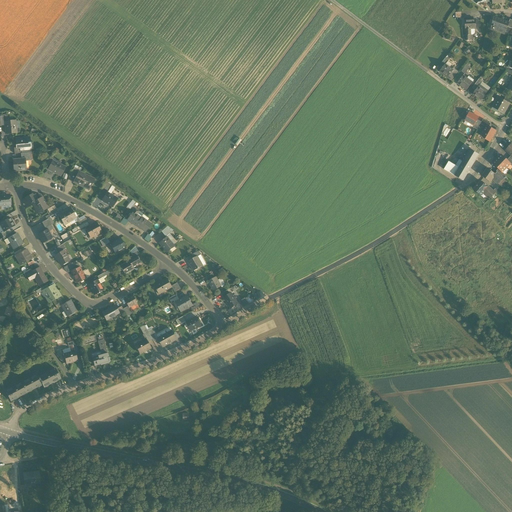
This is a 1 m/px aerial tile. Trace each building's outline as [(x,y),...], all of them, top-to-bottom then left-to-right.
[(491,29),(494,30),(495,26),(497,26),(500,19),(493,17),(491,29)] [(497,28),(506,31),(507,27),(509,23),(508,23),(500,19),(497,26),(497,28)] [(464,20),(465,29),(470,29),(476,28),(475,20),(464,20)] [(495,26),(494,30),(493,31),(504,35),(506,31),(497,28),(497,26),(495,26)] [(446,64),(448,61),(451,57),(448,54),(443,61),(446,64)] [(447,77),(452,70),(449,68),(445,65),(440,71),(444,74),(443,74),(447,77)] [(461,72),(464,74),(470,67),(467,65),(461,72)] [(453,69),(452,70),(447,77),(451,80),(457,72),(453,69)] [(461,86),(467,90),(472,83),(463,76),(457,84),(461,87),(461,86)] [(476,89),(478,87),(482,83),(482,82),(479,79),(473,87),(476,89)] [(490,89),(482,83),(478,87),(479,88),(481,86),(488,91),(490,89)] [(478,87),(476,89),(475,91),(473,94),(481,100),(486,93),(479,88),(478,87)] [(503,100),(500,98),(496,104),(494,103),(492,108),(503,114),(509,103),(503,100)] [(473,125),(474,125),(477,120),(478,118),(469,113),(465,121),(473,125)] [(483,119),(481,122),(480,124),(486,127),(487,126),(489,127),(491,124),(483,119)] [(477,130),(480,124),(481,122),(477,120),(474,125),(473,125),(472,127),(477,130)] [(5,125),(6,134),(17,133),(16,128),(15,129),(15,127),(14,127),(14,125),(16,125),(15,121),(7,121),(5,122),(5,125)] [(484,138),(490,142),(493,136),(493,135),(494,133),(495,133),(496,131),(489,127),(487,126),(486,127),(482,134),(486,135),(484,138)] [(21,149),(21,150),(29,149),(29,143),(30,143),(30,137),(16,138),(16,145),(17,145),(18,147),(17,148),(17,149),(21,149)] [(454,176),(463,181),(479,155),(470,149),(459,168),(454,176)] [(501,155),(497,159),(506,168),(510,164),(506,160),(501,155)] [(13,160),(14,171),(26,170),(25,159),(22,159),(13,160)] [(502,172),(506,168),(497,159),(493,164),(498,169),(502,172)] [(55,173),(60,176),(65,167),(60,164),(59,166),(52,162),(50,166),(48,169),(55,173)] [(444,169),(454,176),(459,168),(448,162),(444,169)] [(71,174),(77,177),(79,172),(80,172),(81,171),(74,167),(71,174)] [(481,176),(489,182),(491,179),(492,179),(495,174),(487,168),(481,176)] [(496,171),(503,177),(505,175),(502,172),(498,169),(496,171)] [(74,183),(88,189),(90,185),(89,185),(90,184),(89,184),(92,179),(85,176),(86,175),(80,172),(79,172),(77,177),(75,180),(74,183)] [(493,179),(498,184),(503,179),(496,172),(495,174),(492,179),(493,180),(493,179)] [(504,188),(507,191),(511,186),(503,179),(498,184),(503,189),(504,188)] [(473,189),(480,195),(482,193),(487,187),(480,181),(473,189)] [(102,188),(107,192),(111,185),(106,182),(102,188)] [(482,193),(489,200),(497,191),(495,189),(492,192),(487,187),(482,193)] [(106,202),(113,206),(118,198),(107,192),(102,201),(105,203),(106,202)] [(0,205),(1,206),(10,205),(9,196),(8,195),(5,196),(4,197),(3,197),(3,196),(0,196),(0,205)] [(27,206),(32,204),(32,203),(38,200),(35,195),(33,196),(32,195),(26,198),(27,199),(24,201),(27,206)] [(42,197),(38,200),(32,203),(32,204),(34,207),(35,206),(38,212),(37,213),(38,213),(48,208),(42,197)] [(126,206),(129,209),(135,202),(131,200),(126,206)] [(70,208),(64,212),(70,221),(75,218),(76,219),(76,218),(70,208)] [(58,213),(56,209),(49,213),(48,213),(50,217),(58,213)] [(65,224),(70,221),(64,212),(59,215),(64,225),(65,225),(65,224)] [(141,218),(136,215),(132,212),(127,219),(133,224),(135,225),(136,225),(141,218)] [(141,217),(141,218),(136,225),(140,228),(144,231),(150,224),(141,217)] [(9,229),(14,226),(10,218),(4,221),(0,223),(0,225),(3,231),(3,232),(9,229)] [(43,222),(46,228),(51,225),(48,219),(43,222)] [(85,229),(91,238),(101,232),(96,223),(90,227),(90,226),(89,226),(85,229)] [(164,234),(166,237),(171,232),(169,230),(171,229),(168,226),(162,231),(164,234)] [(3,232),(3,231),(1,233),(3,237),(4,236),(11,233),(9,229),(3,232)] [(38,234),(43,243),(51,238),(47,230),(38,234)] [(4,236),(6,239),(8,239),(7,238),(15,234),(13,231),(11,233),(4,236)] [(7,238),(8,239),(10,243),(14,249),(23,244),(17,233),(15,234),(7,238)] [(100,241),(103,247),(110,243),(106,237),(100,241)] [(160,243),(168,252),(172,248),(171,247),(173,245),(167,237),(160,243)] [(109,244),(115,254),(126,248),(120,238),(120,239),(115,242),(114,241),(109,244)] [(57,247),(60,252),(66,249),(63,244),(57,247)] [(58,260),(61,266),(72,260),(66,249),(55,255),(55,256),(56,255),(58,260)] [(20,265),(31,259),(26,250),(22,252),(15,256),(16,257),(18,256),(22,263),(20,265)] [(132,269),(136,266),(141,264),(140,262),(136,255),(133,256),(127,260),(128,261),(132,269)] [(191,266),(194,271),(203,266),(197,257),(197,256),(194,258),(189,261),(189,262),(189,261),(192,266),(191,266)] [(133,270),(132,269),(128,261),(116,268),(118,273),(122,271),(125,275),(133,270)] [(64,268),(67,273),(73,270),(70,264),(64,268)] [(34,276),(40,285),(47,281),(39,267),(32,271),(32,272),(26,275),(27,275),(29,279),(34,276)] [(74,275),(78,282),(86,278),(80,267),(71,272),(73,276),(74,275)] [(209,281),(214,290),(222,286),(216,277),(215,277),(209,281)] [(155,286),(160,294),(172,287),(172,286),(167,279),(155,286)] [(88,285),(94,295),(103,290),(100,284),(97,280),(88,285)] [(172,287),(175,292),(180,289),(177,283),(172,286),(172,287)] [(45,297),(49,303),(61,296),(54,284),(48,288),(45,290),(48,295),(45,297)] [(224,298),(230,308),(238,303),(231,293),(230,294),(224,298)] [(169,299),(172,303),(173,303),(179,299),(176,295),(169,299)] [(128,306),(129,308),(137,303),(133,296),(128,298),(129,299),(125,301),(128,306)] [(181,310),(181,312),(191,306),(193,305),(187,296),(179,300),(176,302),(181,310)] [(237,302),(242,308),(248,303),(244,297),(237,302)] [(173,303),(178,312),(181,310),(176,302),(179,300),(179,299),(173,303)] [(61,306),(67,316),(71,314),(76,311),(71,300),(65,303),(61,306)] [(102,313),(106,321),(107,320),(106,320),(110,318),(119,314),(116,309),(117,309),(115,306),(112,307),(109,309),(108,309),(102,313)] [(128,306),(122,309),(124,313),(127,316),(132,313),(129,308),(128,306)] [(119,315),(124,313),(122,309),(121,307),(117,309),(116,309),(119,314),(119,315)] [(176,321),(178,325),(185,321),(183,317),(176,321)] [(186,322),(191,332),(201,326),(196,317),(186,322)] [(153,331),(149,334),(152,340),(153,342),(157,339),(153,331)] [(172,331),(168,333),(172,341),(176,339),(177,340),(177,339),(174,334),(172,331)] [(172,342),(172,341),(168,333),(158,338),(163,347),(163,346),(168,344),(172,342)] [(135,344),(140,354),(140,353),(146,350),(146,351),(150,348),(145,339),(141,341),(141,342),(136,345),(135,344)] [(99,341),(103,355),(107,353),(103,340),(99,341)] [(64,354),(66,363),(73,361),(73,362),(78,360),(75,351),(74,351),(64,354)] [(108,353),(107,353),(103,355),(93,357),(95,365),(103,363),(104,364),(110,362),(108,353)] [(55,369),(39,377),(42,384),(44,387),(60,379),(55,369)] [(37,374),(22,382),(27,392),(42,384),(39,377),(37,374)] [(10,401),(27,392),(22,382),(5,391),(10,401)] [(34,481),(35,484),(40,483),(38,471),(23,473),(25,484),(30,483),(30,481),(34,481)]
